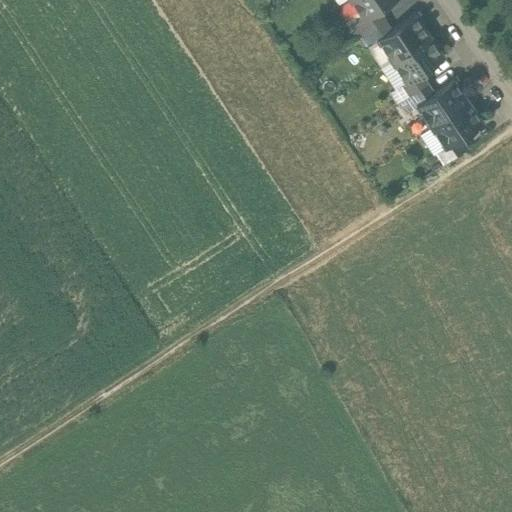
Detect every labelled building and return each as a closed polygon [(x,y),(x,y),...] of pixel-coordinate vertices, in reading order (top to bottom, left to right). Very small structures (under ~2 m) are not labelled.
[(393,0),(349,0),(362,20),(363,20),(377,11),(393,0)] [(384,21),(377,11),(363,20),(362,20),(352,27),(359,38),(384,21)] [(429,37),(414,15),(390,31),(376,40),(377,41),(391,62),(429,37)] [(377,41),(376,40),(390,31),(384,21),(359,38),(366,48),(377,41)] [(429,37),(391,62),(405,83),(420,74),(443,58),(429,37)] [(380,69),(391,62),(377,41),(366,48),(380,69)] [(420,74),(405,83),(390,93),(397,104),(402,100),(427,84),(420,74)] [(468,102),(453,80),(433,94),(416,106),(430,127),(468,102)] [(409,111),(416,106),(433,94),(427,84),(402,100),(409,111)] [(482,123),(468,102),(430,127),(444,148),(445,149),(460,139),(482,123)] [(466,149),(460,139),(445,149),(444,148),(436,153),(443,164),(466,149)]
